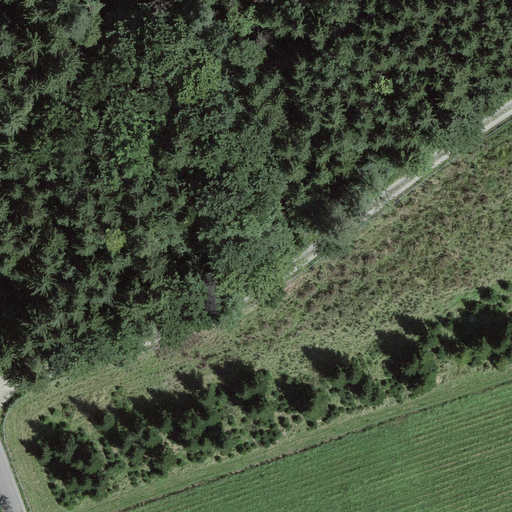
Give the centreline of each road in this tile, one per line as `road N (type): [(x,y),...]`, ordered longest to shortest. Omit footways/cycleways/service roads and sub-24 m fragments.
road 1 (track): [(0,392),(225,307),(511,110)]
road 2 (track): [(0,119),(111,42),(139,0)]
